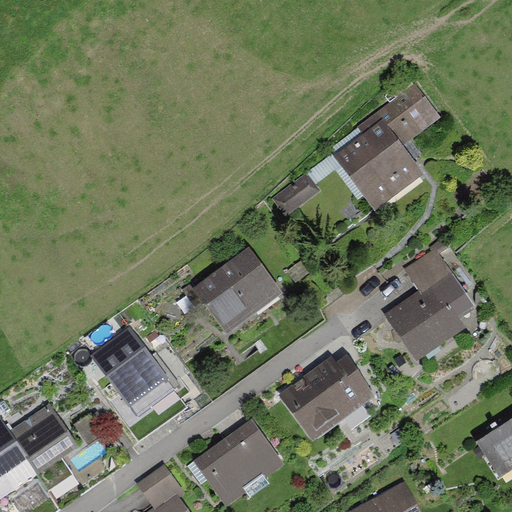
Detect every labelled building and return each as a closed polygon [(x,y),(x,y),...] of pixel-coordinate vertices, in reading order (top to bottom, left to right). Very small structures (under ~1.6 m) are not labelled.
[(385,97),(390,103),(413,85),(405,75),(385,97)] [(375,208),(420,174),(398,145),(437,116),(415,88),(361,128),(367,135),(337,158),(375,208)] [(306,175),(275,199),(286,214),(318,190),(306,175)] [(360,196),(342,210),(354,225),(372,212),(360,196)] [(452,316),(470,304),(434,251),(408,269),(424,294),(390,318),(413,351),(436,335),(440,341),(460,327),(452,316)] [(227,329),(277,294),(248,254),(199,290),(227,329)] [(325,260),(299,278),(317,304),(343,285),(325,260)] [(129,404),(165,378),(143,348),(107,375),(129,404)] [(311,431),(368,389),(351,366),(339,375),(332,366),(287,399),(311,431)] [(204,391),(171,415),(179,427),(213,402),(204,391)] [(9,434),(26,458),(36,472),(37,471),(40,476),(57,465),(53,460),(75,445),(48,407),(9,434)] [(511,459),(511,410),(473,436),(491,463),(507,452),(511,459)] [(0,475),(26,458),(9,434),(0,420),(0,475)] [(263,475),(277,464),(253,432),(231,447),(227,442),(202,460),(227,495),(241,484),(250,497),(269,484),(263,475)] [(183,511),(174,498),(182,492),(164,468),(140,485),(157,508),(151,511),(183,511)] [(417,511),(404,488),(359,511),(417,511)]
